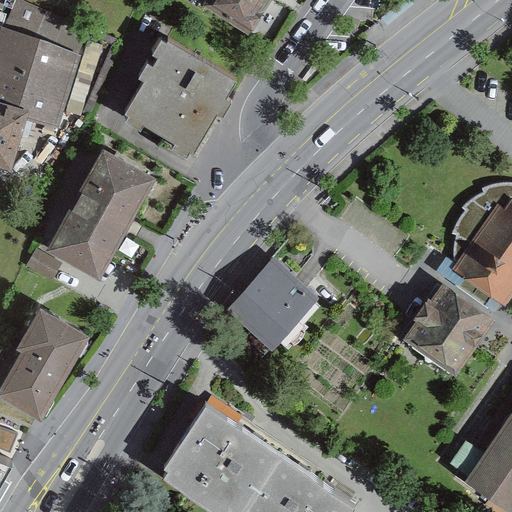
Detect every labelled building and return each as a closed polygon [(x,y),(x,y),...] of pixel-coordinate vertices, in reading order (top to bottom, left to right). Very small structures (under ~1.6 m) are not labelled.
[(17,0),(13,0),(0,30),(70,52),(82,27),(17,0)] [(209,0),(208,3),(248,28),(256,15),(250,11),(256,0),(209,0)] [(404,0),(382,18),(388,25),(415,3),(412,0),(404,0)] [(0,30),(0,102),(28,111),(55,119),(75,53),(70,52),(0,30)] [(237,79),(166,38),(123,110),(194,152),(237,79)] [(0,102),(0,162),(11,166),(28,111),(0,102)] [(146,179),(96,152),(42,250),(92,277),(122,223),(146,179)] [(460,240),(463,255),(511,288),(511,175),(511,176),(500,177),(488,180),(490,184),(479,190),(467,200),(471,203),(463,213),(459,226),(463,226),(460,240)] [(297,285),(271,260),(228,307),(275,350),(282,343),(287,348),(323,308),(297,285)] [(494,319),(448,287),(411,339),(457,372),(494,319)] [(87,335),(44,311),(24,345),(29,347),(4,391),(42,413),(43,411),(87,335)] [(349,511),(356,503),(205,404),(161,471),(164,473),(160,479),(210,511),(349,511)] [(511,421),(474,477),(511,503),(511,421)] [(469,438),(454,460),(471,472),(486,450),(469,438)] [(0,487),(17,459),(0,450),(0,487)]
